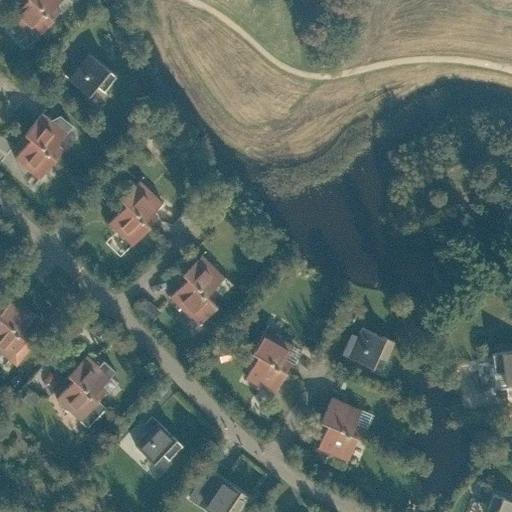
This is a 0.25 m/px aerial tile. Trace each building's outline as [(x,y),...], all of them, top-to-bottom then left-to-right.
[(53,19),(31,0),(17,0),(22,5),(12,16),(36,37),(53,19)] [(31,0),(53,19),(61,10),(55,6),(60,0),(31,0)] [(89,53),(69,78),(89,94),(97,85),(104,91),(117,75),(89,53)] [(41,112),(25,132),(56,157),(63,149),(57,144),(67,133),(73,125),(60,115),(54,122),(41,112)] [(154,128),(146,136),(153,143),(161,136),(154,128)] [(56,157),(25,132),(18,141),(24,145),(15,157),(40,177),(56,157)] [(90,165),(80,171),(85,179),(95,173),(90,165)] [(139,180),(121,198),(150,225),(157,218),(152,213),(162,202),(139,180)] [(150,225),(121,198),(114,206),(119,210),(109,221),(132,244),(150,225)] [(479,204),(471,208),(475,216),(483,212),(479,204)] [(203,209),(195,217),(202,223),(210,215),(203,209)] [(201,254),(183,272),(211,300),(219,292),(213,287),(224,276),(201,254)] [(211,300),(183,272),(175,279),(181,284),(170,295),(198,324),(216,305),(211,300)] [(0,307),(0,317),(26,338),(33,330),(27,326),(36,314),(11,293),(0,307)] [(149,301),(141,309),(150,318),(158,310),(149,301)] [(347,309),(343,318),(350,321),(354,313),(347,309)] [(32,343),(26,338),(0,317),(0,350),(16,363),(32,343)] [(349,337),(342,353),(349,356),(373,366),(378,355),(386,359),(394,340),(362,326),(356,340),(349,337)] [(265,328),(252,351),(286,370),(291,362),(294,363),(302,349),(265,328)] [(247,339),(243,329),(236,332),(240,342),(247,339)] [(231,346),(219,349),(222,357),(233,354),(231,346)] [(493,360),(476,362),(480,386),(511,382),(511,350),(492,353),(493,360)] [(286,370),(252,351),(247,360),(253,363),(246,377),(274,393),(286,370)] [(68,373),(98,400),(105,391),(99,386),(114,369),(103,359),(98,365),(86,354),(68,373)] [(98,400),(68,373),(61,381),(67,386),(56,397),(80,419),(87,426),(105,406),(98,400)] [(341,374),(336,385),(344,388),(348,378),(341,374)] [(29,389),(22,399),(32,406),(38,397),(29,389)] [(321,420),(357,436),(362,426),(355,423),(361,409),(331,396),(321,420)] [(149,427),(134,443),(154,461),(162,452),(168,459),(183,444),(151,415),(144,422),(149,427)] [(357,436),(321,420),(317,430),(323,432),(317,446),(347,459),(357,436)] [(298,446),(295,453),(306,458),(309,450),(298,446)] [(201,477),(189,495),(214,511),(225,511),(228,507),(235,511),(253,511),(242,504),(247,495),(212,471),(206,480),(201,477)] [(511,511),(511,499),(493,492),(485,511),(487,511),(511,511)]
